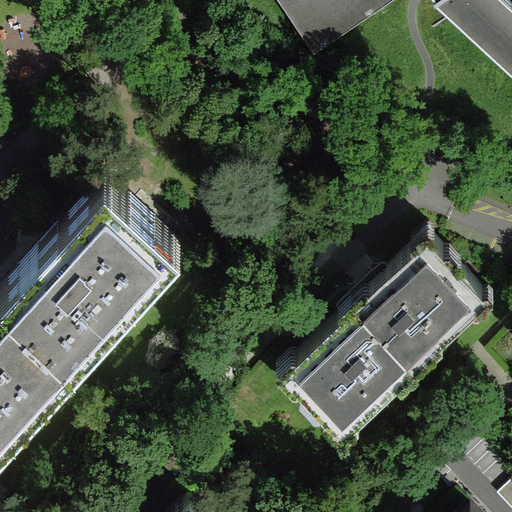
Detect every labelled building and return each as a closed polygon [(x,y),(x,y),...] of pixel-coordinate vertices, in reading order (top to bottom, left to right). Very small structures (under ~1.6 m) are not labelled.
[(511,0),(284,0),(316,47),(384,0),(511,0)] [(439,0),(511,68),(511,2),(509,0),(439,0)] [(106,178),(6,287),(69,346),(169,236),(106,178)] [(430,224),(356,294),(417,356),(489,288),(442,237),(430,224)] [(0,420),(69,346),(6,287),(0,294),(0,420)] [(344,427),(417,356),(356,294),(304,343),(283,362),(344,427)] [(212,511),(192,490),(168,511),(212,511)] [(484,511),(473,500),(461,511),(484,511)]
